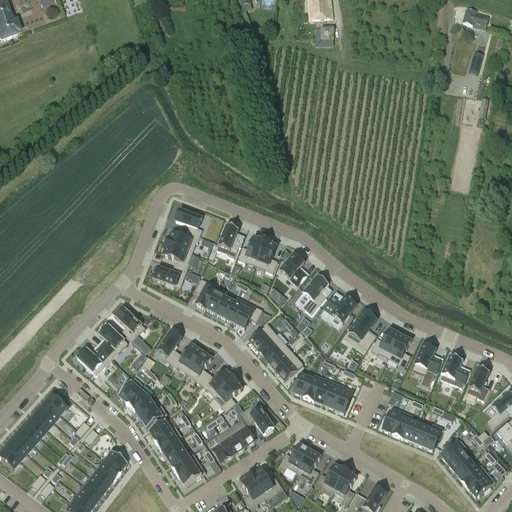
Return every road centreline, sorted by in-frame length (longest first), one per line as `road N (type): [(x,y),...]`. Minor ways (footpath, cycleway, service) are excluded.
road 1 (residential): [(123,284),(160,198),(184,190),(302,238),(405,319),(511,366)]
road 2 (residential): [(123,284),(223,341),(299,426)]
road 3 (residential): [(46,365),(121,430),(175,509)]
road 4 (residential): [(175,509),(299,426)]
